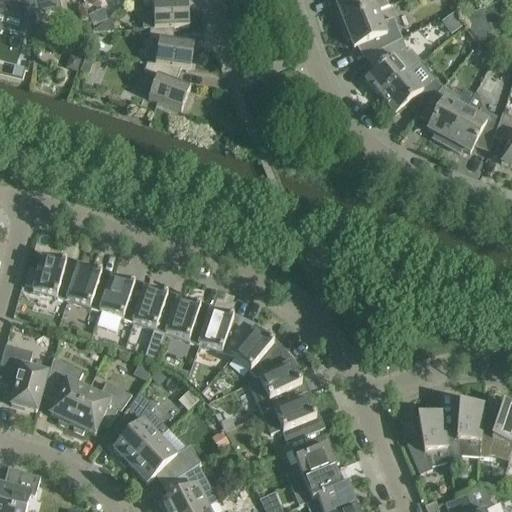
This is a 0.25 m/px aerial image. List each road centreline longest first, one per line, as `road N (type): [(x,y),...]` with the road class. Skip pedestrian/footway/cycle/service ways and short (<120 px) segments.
road 1 (residential): [(28,199),(288,290),(339,347),(363,400)]
road 2 (residential): [(511,206),(411,171),(369,145),(333,102),(311,55)]
road 3 (residential): [(311,55),(237,84),(202,0)]
road 4 (residential): [(511,364),(443,367),(363,400)]
road 5 (residential): [(0,442),(64,462),(119,511)]
road 6 (residential): [(363,400),(407,511)]
